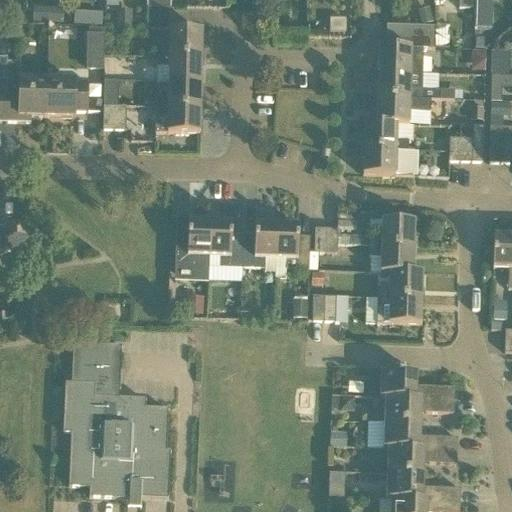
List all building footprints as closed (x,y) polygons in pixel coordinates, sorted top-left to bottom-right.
[(53,0),(43,0),(42,15),(58,15),(59,0),(53,0)] [(171,10),(170,10),(147,9),(146,20),(170,21),(171,10)] [(118,21),(118,31),(132,31),(132,12),(118,11),(118,21)] [(88,15),(87,28),(102,29),(103,16),(88,15)] [(170,32),(170,21),(146,20),(146,32),(170,33),(170,32)] [(329,20),(329,34),(345,35),(346,20),(329,20)] [(434,28),(410,27),(410,39),(434,40),(434,28)] [(201,33),(170,32),(170,33),(169,48),(157,48),(157,58),(203,59),(203,54),(201,54),(201,33)] [(103,72),(104,36),(88,36),(86,36),(85,72),(103,72)] [(434,51),(434,40),(410,39),(409,50),(376,49),(376,54),(378,55),(378,75),(423,77),(424,51),(434,51)] [(203,64),(203,59),(157,58),(157,68),(169,68),(168,84),(200,85),(201,64),(203,64)] [(107,61),(105,77),(114,79),(122,80),(125,64),(117,62),(107,61)] [(46,120),(47,83),(19,82),(19,64),(7,64),(6,94),(5,124),(30,125),(30,119),(46,120)] [(454,103),(454,93),(423,92),(423,77),(378,75),(377,95),(375,95),(375,100),(430,102),(454,103)] [(74,120),(74,115),(88,115),(88,84),(47,83),(46,120),(74,120)] [(103,83),(103,108),(115,109),(118,109),(118,84),(103,83)] [(200,105),(200,85),(168,84),(168,99),(156,99),(156,109),(202,110),(202,105),(200,105)] [(501,104),(501,92),(491,91),(491,92),(491,104),(501,104)] [(430,114),(430,102),(375,100),(374,106),(377,106),(376,126),(397,127),(409,127),(410,114),(430,114)] [(490,116),(511,116),(511,106),(491,106),(490,116)] [(482,107),(474,107),(470,107),(470,121),(483,121),(483,107),(482,107)] [(102,132),(114,133),(115,109),(103,108),(102,132)] [(125,133),(126,109),(118,109),(115,109),(114,133),(125,133)] [(202,116),(202,110),(156,109),(155,135),(199,136),(200,115),(202,116)] [(408,153),(408,142),(396,142),(397,127),(376,126),(364,126),(363,146),(361,146),(361,151),(408,153)] [(499,166),(500,130),(489,129),(488,165),(499,166)] [(460,164),(471,165),(473,130),(460,130),(459,142),(461,142),(460,164)] [(483,165),(484,131),(473,130),(471,165),(483,165)] [(511,166),(511,130),(500,130),(499,166),(511,166)] [(461,142),(459,142),(449,142),(448,164),(460,164),(461,142)] [(413,179),(414,159),(414,153),(408,153),(361,151),(361,156),(363,157),(363,177),(413,179)] [(0,254),(16,255),(16,224),(3,224),(3,218),(0,218),(0,254)] [(337,222),(337,230),(355,231),(356,223),(337,222)] [(413,245),(414,224),(381,223),(381,239),(369,238),(369,239),(350,239),(350,247),(369,247),(369,249),(415,250),(415,245),(413,245)] [(209,259),(210,225),(188,224),(188,235),(176,235),(175,268),(198,269),(198,276),(208,276),(209,259)] [(210,225),(209,259),(219,259),(219,270),(242,271),(243,237),(231,237),(231,226),(210,225)] [(264,271),(264,260),(275,260),(276,227),(255,227),(254,238),(243,237),(242,271),(264,271)] [(308,273),(310,240),(298,239),(298,228),(276,227),(275,260),(275,276),(275,281),(285,281),(285,272),(308,273)] [(326,255),(326,231),(314,231),(314,255),(326,255)] [(337,256),(337,231),(326,231),(326,255),(337,256)] [(511,238),(493,238),(492,270),(508,271),(508,283),(508,291),(511,291),(511,238)] [(415,255),(415,250),(369,249),(369,259),(380,259),(380,275),(390,275),(412,275),(413,255),(415,255)] [(322,276),(311,275),(311,289),(322,290),(322,276)] [(412,275),(390,275),(389,290),(377,290),(377,300),(423,302),(424,296),(421,296),(422,275),(412,275)] [(324,325),(324,299),(312,298),(312,324),(324,325)] [(335,300),(335,299),(324,299),(324,325),(334,325),(335,310),(335,300)] [(335,310),(334,325),(339,325),(340,311),(347,311),(347,301),(335,300),(335,310)] [(423,302),(377,300),(377,301),(376,325),(376,326),(420,328),(421,307),(423,307),(423,302)] [(203,317),(203,305),(187,304),(186,316),(203,317)] [(307,321),(307,307),(292,307),(292,320),(307,321)] [(506,323),(506,309),(491,309),(491,311),(491,323),(506,323)] [(501,332),(501,323),(491,323),(491,332),(501,332)] [(120,400),(122,348),(74,346),(72,385),(65,385),(63,435),(71,436),(68,489),(89,490),(89,500),(129,502),(129,496),(140,497),(140,500),(168,501),(170,453),(166,453),(168,411),(145,410),(145,401),(120,400)] [(453,403),(454,390),(416,388),(416,376),(381,375),(380,401),(385,401),(453,403)] [(329,393),(329,410),(353,410),(353,393),(329,393)] [(453,416),(453,403),(385,401),(384,426),(419,427),(420,415),(453,416)] [(457,454),(457,440),(419,439),(419,427),(384,426),(383,451),(388,451),(457,454)] [(347,435),(329,434),(329,449),(346,450),(347,435)] [(456,467),(457,454),(388,451),(387,476),(422,477),(423,466),(456,467)] [(460,504),(460,491),(422,489),(422,477),(387,476),(386,502),(391,502),(460,504)] [(459,511),(460,504),(391,502),(390,511),(459,511)]
